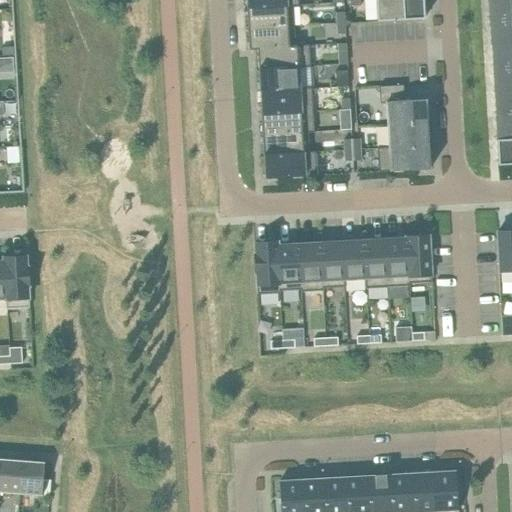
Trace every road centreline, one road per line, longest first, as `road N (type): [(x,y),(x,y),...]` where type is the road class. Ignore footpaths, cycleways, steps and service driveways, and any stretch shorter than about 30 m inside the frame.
road 1 (residential): [(460,194),(234,201),(218,0)]
road 2 (residential): [(246,511),(244,471),(261,452),(484,439)]
road 3 (residential): [(448,0),(460,194)]
